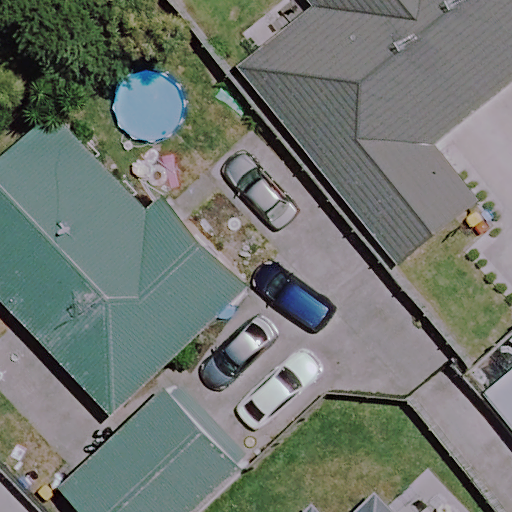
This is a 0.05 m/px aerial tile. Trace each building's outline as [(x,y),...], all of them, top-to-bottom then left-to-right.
[(511,0),(285,0),(389,135),(478,82),(445,17),(469,0),(511,0)] [(162,221),(63,118),(0,178),(0,287),(126,419),(260,290),(178,205),(162,221)] [(511,382),(496,395),(511,414),(511,382)] [(213,511),(252,476),(181,399),(78,494),(94,511),(213,511)] [(489,511),(474,495),(456,511),(489,511)]
